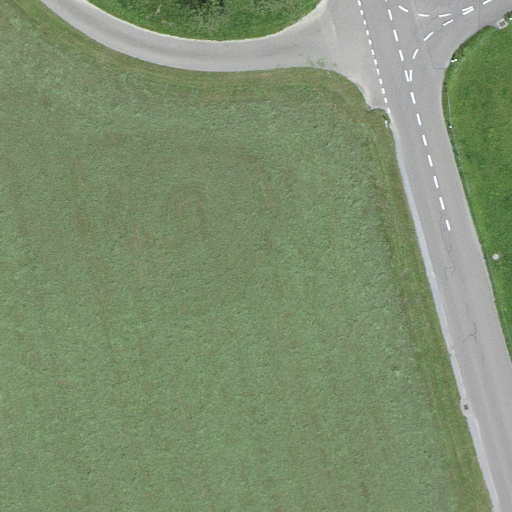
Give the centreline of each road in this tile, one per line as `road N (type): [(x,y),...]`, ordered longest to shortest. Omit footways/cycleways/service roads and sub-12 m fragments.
road 1 (unclassified): [(511,462),(398,39)]
road 2 (unclassified): [(398,39),(202,58),(106,30),(69,0)]
